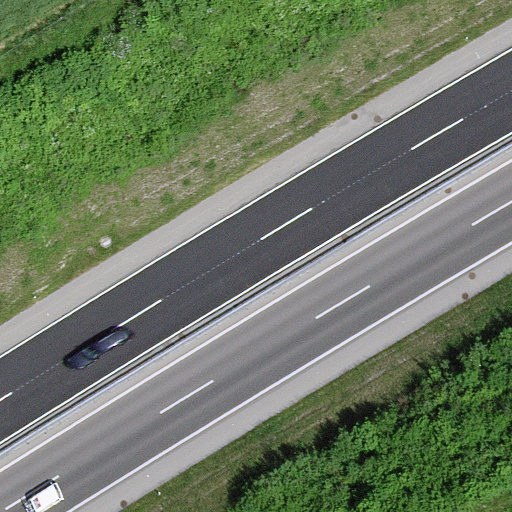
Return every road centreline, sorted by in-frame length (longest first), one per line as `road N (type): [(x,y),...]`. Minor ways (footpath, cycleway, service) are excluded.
road 1 (motorway): [(0,511),(511,201)]
road 2 (motorway): [(511,90),(0,399)]
